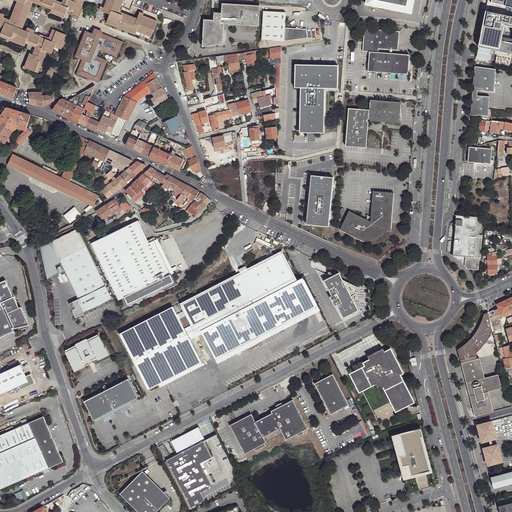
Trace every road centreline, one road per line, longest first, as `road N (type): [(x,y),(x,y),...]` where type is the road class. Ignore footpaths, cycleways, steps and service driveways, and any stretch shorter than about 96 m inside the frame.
road 1 (residential): [(91,470),(383,320)]
road 2 (secondary): [(440,272),(451,57),(463,0)]
road 3 (secondary): [(447,0),(418,269)]
road 4 (residential): [(27,247),(48,342),(91,470)]
road 5 (residential): [(151,162),(4,101)]
road 6 (secondary): [(428,364),(466,511)]
road 7 (residential): [(27,247),(74,225),(151,162)]
road 8 (residential): [(196,0),(163,68),(192,138)]
road 9 (residential): [(380,275),(246,210)]
road 10 (unclassified): [(428,364),(421,387),(448,489)]
road 11 (secondary): [(473,487),(441,366)]
